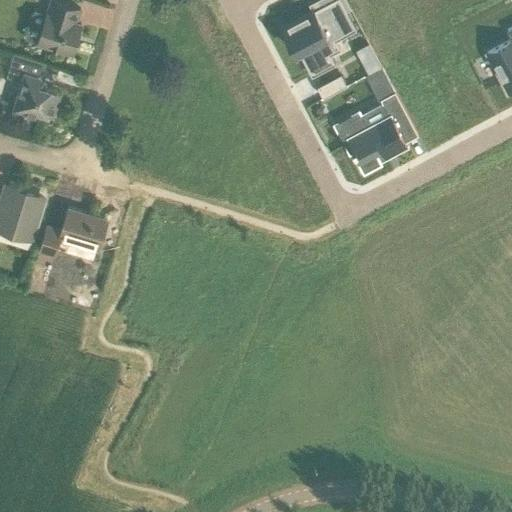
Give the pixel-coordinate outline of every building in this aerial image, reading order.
[(80,10),(61,4),(49,0),(46,11),(34,8),(25,37),(73,52),(82,23),(77,22),(80,10)] [(307,0),(311,6),(283,22),(297,46),(300,45),(315,72),(339,60),(323,33),(333,28),(339,37),(358,26),(347,8),(341,11),(334,0),(322,0),(307,0)] [(414,0),(368,0),(385,28),(420,11),(414,0)] [(508,90),(511,88),(511,25),(507,29),(511,38),(487,51),(508,90)] [(46,62),(27,56),(14,52),(7,76),(17,79),(15,88),(16,91),(19,92),(14,108),(36,114),(37,111),(53,116),(61,91),(46,86),(47,83),(45,78),(41,77),(46,62)] [(413,85),(433,123),(473,102),(453,63),(413,85)] [(319,83),(325,95),(346,84),(339,72),(319,83)] [(352,169),(420,139),(394,91),(379,97),(386,114),(363,124),(356,107),(325,118),(352,169)] [(30,243),(39,217),(45,198),(6,186),(0,205),(0,230),(20,236),(19,240),(30,243)] [(98,248),(107,218),(69,206),(62,228),(46,223),(37,250),(56,256),(60,241),(71,244),(72,240),(98,248)]
